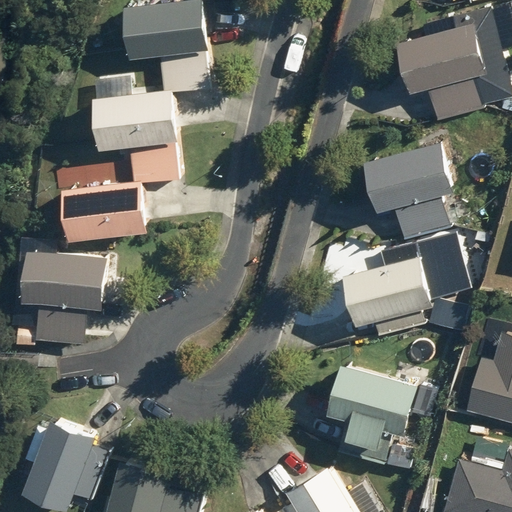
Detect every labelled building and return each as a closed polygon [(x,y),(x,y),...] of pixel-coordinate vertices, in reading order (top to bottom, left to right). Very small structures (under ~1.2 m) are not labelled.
[(127,6),(132,57),(208,49),(204,5),(236,2),(235,0),(188,0),(189,0),(127,6)] [(487,12),(413,30),(425,79),(436,77),(445,112),(489,101),(480,66),(499,61),(487,12)] [(97,96),(102,147),(178,139),(174,95),(206,92),(202,53),(155,58),(158,90),(97,96)] [(454,131),(380,149),(392,199),(403,197),(412,232),(456,221),(447,186),(467,181),(454,131)] [(74,185),(78,235),(154,228),(150,184),(182,181),(178,142),(131,147),(134,179),(74,185)] [(432,245),(356,264),(369,314),(381,311),(385,328),(430,317),(426,299),(444,295),(432,245)] [(101,306),(107,255),(31,247),(26,298),(38,299),(33,340),(77,345),(82,304),(101,306)] [(475,402),(511,412),(511,323),(510,323),(502,353),(490,350),(475,402)] [(429,375),(356,353),(341,403),(358,407),(348,442),(392,455),(402,420),(414,424),(429,375)] [(464,369),(476,372),(480,362),(467,358),(464,369)] [(92,440),(48,423),(20,495),(63,511),(64,511),(71,494),(89,501),(108,451),(91,444),(92,440)] [(511,511),(511,458),(510,464),(466,452),(451,507),(471,511),(511,511)] [(293,501),(299,511),(373,511),(341,455),(300,478),(309,492),(293,501)] [(197,511),(204,486),(118,465),(106,511),(197,511)] [(299,511),(293,501),(280,508),(273,497),(247,511),(299,511)]
